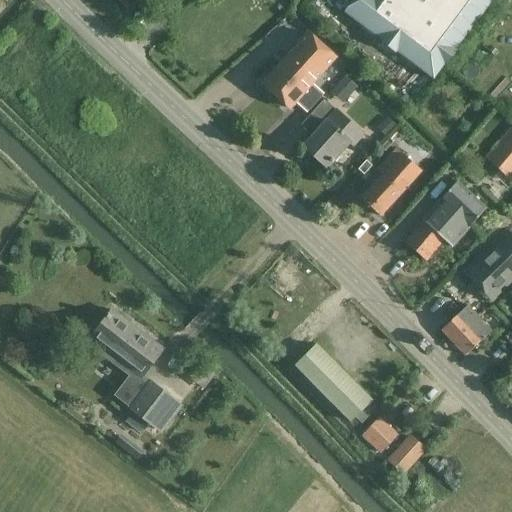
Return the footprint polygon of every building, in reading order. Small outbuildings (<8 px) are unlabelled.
[(491,0),(353,0),(345,12),(432,79),(491,0)] [(306,112),(323,94),(311,83),(334,58),(307,34),(262,85),(289,109),(295,102),(306,112)] [(344,78),(331,92),(335,95),(347,81),(344,78)] [(362,135),(324,100),(314,111),(325,121),(302,147),(326,169),(349,143),(352,146),(362,135)] [(396,126),(388,118),(377,128),(385,136),(396,126)] [(511,178),(511,127),(484,158),(510,181),(511,178)] [(420,172),(396,149),(376,171),(381,175),(359,199),(379,217),(420,172)] [(456,182),(405,242),(425,261),(443,240),(450,247),(472,224),(485,209),(456,182)] [(493,244),(462,273),(490,302),(511,281),(511,235),(507,231),(493,244)] [(467,306),(441,331),(465,356),(491,331),(477,316),(467,306)] [(129,325),(111,311),(89,340),(140,379),(160,353),(127,328),(129,325)] [(180,405),(148,380),(128,408),(160,432),(180,405)] [(363,408),(354,418),(361,424),(370,415),(363,408)] [(379,454),(397,435),(379,418),(362,437),(379,454)] [(403,474),(425,450),(409,435),(387,460),(403,474)]
